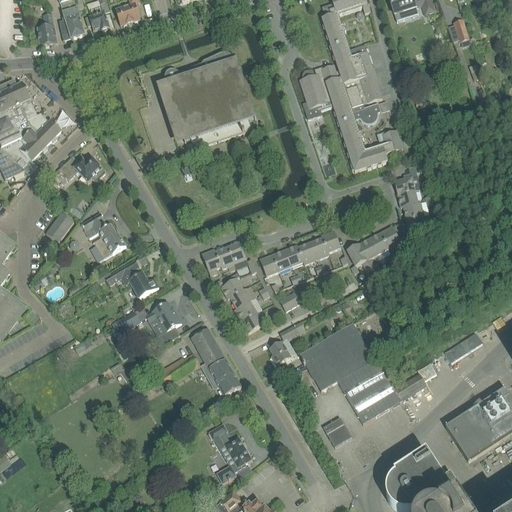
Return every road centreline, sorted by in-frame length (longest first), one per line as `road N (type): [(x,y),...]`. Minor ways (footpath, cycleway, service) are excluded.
road 1 (residential): [(58,331),(23,293),(22,203),(99,123)]
road 2 (residential): [(325,194),(287,79),(291,41),(277,0)]
road 3 (unclassified): [(315,511),(316,489),(236,354)]
road 4 (residential): [(179,257),(120,172),(99,123)]
road 5 (residential): [(179,257),(235,234),(266,238),(321,215)]
road 6 (residential): [(236,354),(356,287)]
road 7 (residential): [(321,215),(347,241),(389,220),(383,179)]
